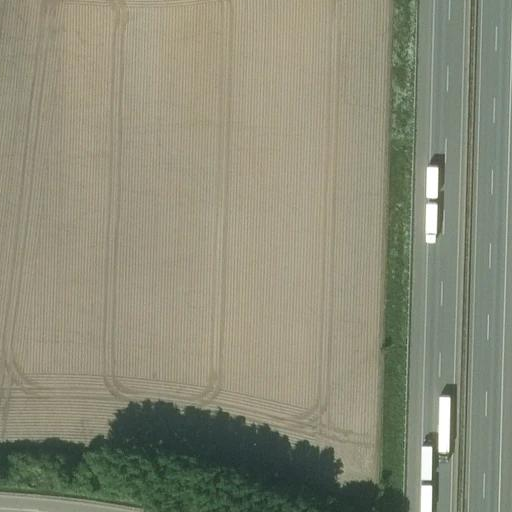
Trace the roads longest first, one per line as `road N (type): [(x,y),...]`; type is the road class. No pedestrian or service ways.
road 1 (motorway): [(483,511),(497,0)]
road 2 (motorway): [(449,0),(435,511)]
